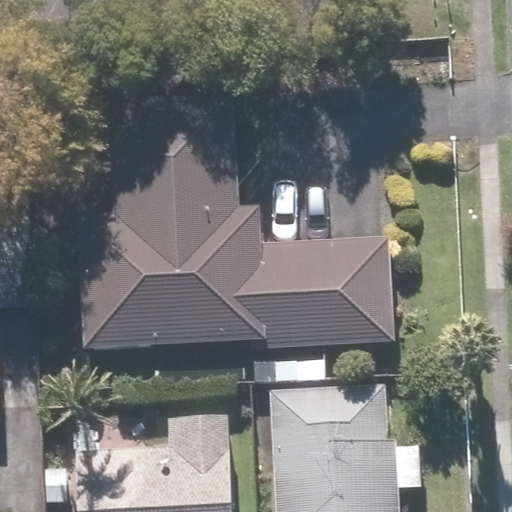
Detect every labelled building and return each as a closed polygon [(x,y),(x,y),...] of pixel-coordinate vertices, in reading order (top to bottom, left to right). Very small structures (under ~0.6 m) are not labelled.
[(92,95),(90,339),(402,342),(403,243),(276,242),(276,209),(244,209),(245,97),(92,95)] [(37,212),(0,212),(0,305),(37,305),(37,212)] [(11,323),(0,322),(0,425),(10,425),(11,323)] [(393,382),(278,385),(281,511),(406,511),(406,489),(433,488),(432,444),(395,445),(393,382)] [(175,459),(76,457),(75,511),(246,511),(249,422),(176,420),(175,459)]
